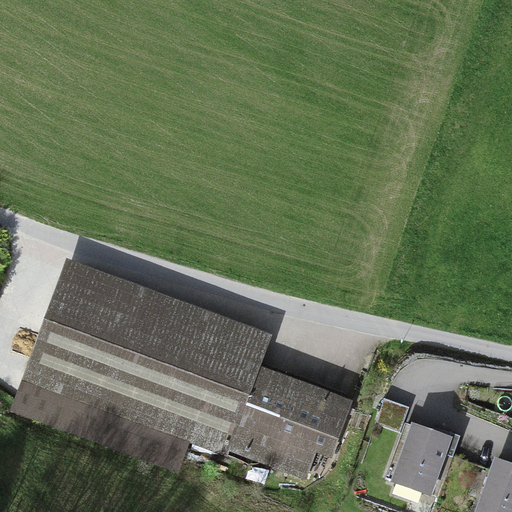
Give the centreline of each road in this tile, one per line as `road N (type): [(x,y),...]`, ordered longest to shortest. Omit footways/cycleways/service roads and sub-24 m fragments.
road 1 (residential): [(511,353),(319,315),(0,212)]
road 2 (residential): [(511,368),(435,360),(417,368),(412,383),(421,402),(511,439)]
